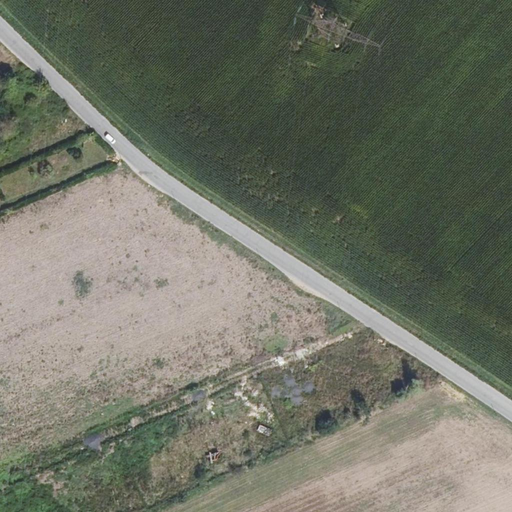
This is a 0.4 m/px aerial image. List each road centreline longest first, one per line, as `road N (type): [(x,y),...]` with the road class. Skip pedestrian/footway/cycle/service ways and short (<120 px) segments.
road 1 (tertiary): [(511,413),(137,159),(0,24)]
road 2 (track): [(396,333),(316,375),(217,408),(10,511)]
